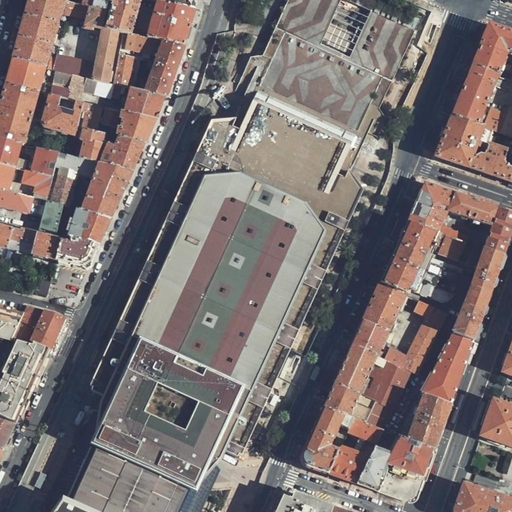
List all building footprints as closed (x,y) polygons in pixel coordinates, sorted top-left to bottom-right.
[(23,27),(14,60),(45,68),(56,71),(108,83),(109,74),(114,75),(115,69),(111,68),(117,33),(105,30),(103,30),(95,70),(91,66),(76,62),(75,63),(51,58),(49,65),(46,64),(61,13),(88,20),(86,28),(93,31),(94,28),(101,29),(106,11),(82,6),(63,2),(56,0),(30,0),(30,3),(23,27)] [(56,0),(63,2),(63,0),(83,0),(82,6),(106,11),(108,4),(103,3),(104,0),(56,0)] [(130,33),(139,0),(108,0),(109,2),(112,4),(105,30),(117,33),(122,34),(125,34),(129,34),(130,33)] [(166,0),(165,3),(195,10),(198,0),(166,0)] [(190,29),(195,10),(165,3),(161,2),(157,2),(147,37),(147,38),(184,46),(190,29)] [(480,45),(472,68),(497,76),(507,53),(509,54),(511,47),(511,33),(489,25),(480,45)] [(180,58),(184,46),(147,38),(147,37),(130,33),(129,34),(125,34),(122,34),(119,51),(123,52),(124,49),(158,56),(145,92),(165,98),(174,74),(180,58)] [(113,84),(124,87),(128,88),(133,57),(118,54),(115,69),(114,75),(113,84)] [(10,73),(7,85),(39,92),(45,68),(14,60),(10,73)] [(497,76),(472,68),(468,75),(457,104),(452,116),(478,125),(481,117),(497,76)] [(76,101),(80,102),(82,91),(118,99),(120,90),(123,90),(124,87),(113,84),(108,83),(56,71),(50,96),(60,98),(76,101)] [(0,108),(0,109),(0,139),(21,145),(23,145),(39,92),(7,85),(0,108)] [(159,113),(165,98),(145,92),(130,88),(125,113),(156,121),(159,113)] [(86,112),(88,104),(80,102),(76,101),(73,112),(58,108),(60,98),(50,96),(42,124),(45,127),(76,136),(76,135),(80,137),(82,129),(78,128),(82,112),(86,112)] [(95,132),(102,108),(88,104),(86,112),(82,129),(95,132)] [(116,128),(120,112),(106,108),(102,124),(116,128)] [(481,117),(478,125),(484,128),(511,138),(511,109),(509,108),(506,116),(490,111),(487,119),(481,117)] [(385,117),(376,109),(359,148),(369,152),(385,117)] [(151,132),(156,121),(125,113),(119,138),(145,145),(151,132)] [(478,125),(452,116),(445,135),(436,156),(468,167),(474,154),(484,128),(478,125)] [(139,159),(145,145),(119,138),(115,148),(101,144),(103,134),(99,133),(95,132),(82,129),(80,137),(79,141),(85,142),(81,160),(133,173),(139,159)] [(0,165),(14,169),(25,172),(52,177),(54,173),(55,168),(58,154),(38,149),(34,164),(18,159),(21,145),(0,139),(0,165)] [(474,154),(468,167),(486,173),(503,179),(508,181),(511,170),(511,167),(503,164),(507,151),(488,144),(484,157),(474,154)] [(121,198),(133,173),(81,160),(75,158),(68,156),(58,154),(55,168),(93,179),(82,211),(111,220),(121,198)] [(350,170),(353,160),(339,162),(331,178),(343,183),(350,170)] [(0,191),(8,194),(14,169),(0,165),(0,191)] [(32,199),(46,203),(52,177),(25,172),(22,183),(36,187),(32,199)] [(46,203),(63,207),(68,208),(76,179),(54,173),(52,177),(46,203)] [(416,203),(408,222),(438,233),(443,221),(447,211),(454,193),(425,183),(416,203)] [(0,191),(0,207),(42,217),(38,232),(56,237),(63,207),(46,203),(32,199),(8,194),(0,191)] [(492,226),(498,209),(493,207),(478,202),(454,193),(447,211),(492,226)] [(106,231),(111,220),(82,211),(76,209),(67,240),(75,242),(76,240),(99,246),(106,231)] [(484,249),(504,256),(510,238),(511,231),(511,213),(498,209),(492,226),(484,249)] [(443,221),(438,233),(463,241),(467,229),(443,221)] [(438,233),(408,222),(398,243),(388,265),(380,284),(405,295),(408,289),(415,292),(416,291),(442,302),(452,302),(464,269),(428,256),(433,242),(440,245),(438,253),(457,260),(463,241),(438,233)] [(0,246),(7,249),(13,230),(0,226),(0,246)] [(13,230),(7,249),(31,254),(37,236),(13,230)] [(31,254),(56,260),(61,242),(37,236),(31,254)] [(94,256),(99,246),(76,240),(75,242),(74,245),(61,242),(56,260),(56,261),(88,269),(94,256)] [(453,335),(473,342),(480,322),(494,282),(504,256),(484,249),(453,335)] [(46,295),(50,282),(40,279),(36,293),(46,295)] [(405,295),(380,284),(371,305),(363,321),(389,333),(405,295)] [(386,361),(410,371),(418,375),(447,314),(419,301),(415,311),(430,317),(409,358),(392,350),(386,361)] [(13,341),(25,312),(0,305),(0,337),(2,338),(0,342),(0,417),(16,425),(21,414),(50,350),(33,345),(32,346),(26,344),(25,345),(13,341)] [(28,307),(25,312),(13,341),(25,345),(26,344),(32,346),(33,345),(50,350),(58,334),(65,319),(28,307)] [(389,333),(363,321),(355,340),(352,346),(378,357),(389,333)] [(425,396),(451,406),(466,364),(473,342),(453,335),(429,379),(420,394),(425,396)] [(511,345),(508,356),(502,374),(511,378),(511,345)] [(378,357),(352,346),(344,364),(336,384),(361,394),(372,369),(378,357)] [(386,361),(378,357),(372,369),(376,371),(365,396),(368,398),(358,421),(377,428),(386,408),(392,410),(410,371),(386,361)] [(328,401),(324,409),(354,420),(358,421),(368,398),(365,396),(361,394),(336,384),(328,401)] [(408,440),(435,451),(442,430),(451,406),(425,396),(408,440)] [(511,407),(492,401),(477,442),(479,443),(495,449),(511,454),(511,407)] [(305,466),(329,475),(340,449),(348,433),(354,420),(324,409),(318,422),(305,453),(303,456),(303,461),(303,463),(305,466)] [(9,440),(16,425),(0,417),(0,450),(3,452),(9,440)] [(358,421),(354,420),(348,433),(375,444),(382,430),(377,428),(358,421)] [(430,465),(435,451),(408,440),(396,435),(389,455),(377,492),(409,504),(412,504),(417,502),(418,501),(430,465)] [(368,489),(377,492),(389,455),(374,448),(368,460),(357,485),(368,489)] [(340,449),(329,475),(343,480),(357,485),(368,460),(340,449)] [(511,511),(511,502),(464,486),(462,485),(453,510),(454,511),(511,511)] [(279,511),(341,511),(331,508),(304,499),(294,495),(286,497),(279,511)]
